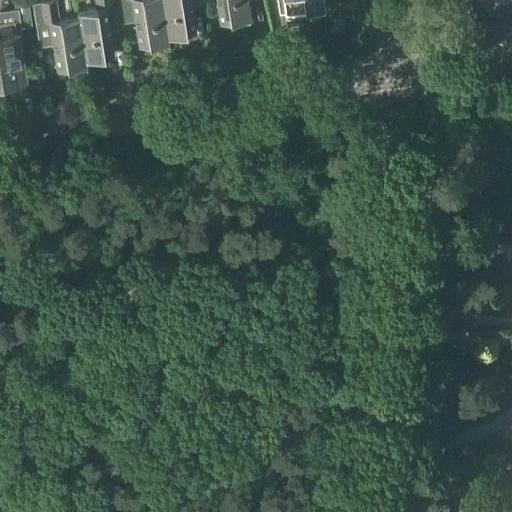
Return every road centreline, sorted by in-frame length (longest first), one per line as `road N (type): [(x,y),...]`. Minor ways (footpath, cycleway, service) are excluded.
road 1 (residential): [(350,511),(395,82)]
road 2 (tertiary): [(0,143),(395,82)]
